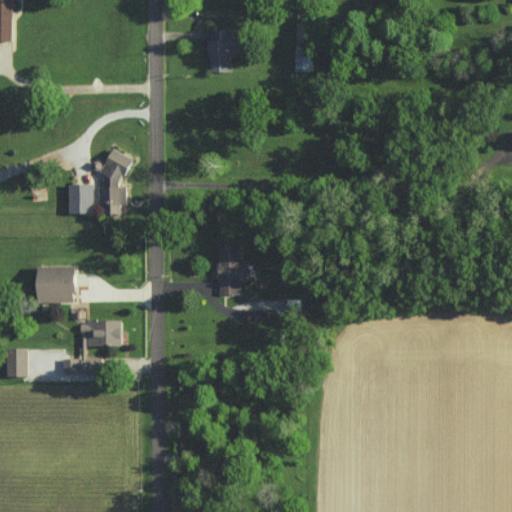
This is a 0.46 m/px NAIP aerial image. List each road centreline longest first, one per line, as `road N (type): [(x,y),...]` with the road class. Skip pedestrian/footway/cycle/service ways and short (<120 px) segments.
road 1 (residential): [(157,511),(155,0)]
road 2 (residential): [(157,231),(511,217)]
